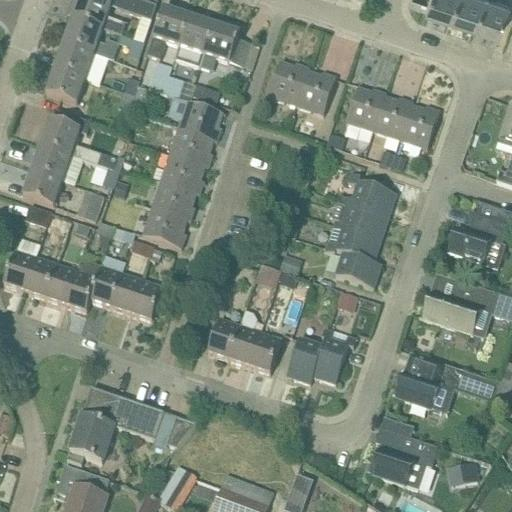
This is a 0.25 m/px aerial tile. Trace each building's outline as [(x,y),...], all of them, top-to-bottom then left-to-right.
[(74,0),(72,7),(74,11),(76,12),(72,22),(103,32),(103,33),(122,39),(126,27),(107,20),(111,10),(151,24),(157,9),(151,7),(140,3),(131,0),(95,0),(95,1),(91,0),(74,0)] [(429,0),(425,11),(450,20),(456,0),(429,0)] [(456,0),(450,20),(475,28),(483,0),(456,0)] [(483,0),(475,28),(499,36),(509,7),(510,5),(507,4),(496,0),(483,0)] [(166,46),(179,50),(180,50),(190,20),(164,11),(148,59),(160,63),(166,46)] [(175,63),(201,71),(215,28),(190,20),(180,50),(179,50),(175,63)] [(94,57),(94,58),(113,64),(119,48),(106,43),(105,48),(98,46),(103,33),(103,32),(72,22),(64,47),(94,57)] [(229,28),(226,29),(225,31),(215,28),(201,71),(213,75),(217,63),(230,67),(240,36),(238,36),(239,34),(237,30),(229,28)] [(146,47),(134,43),(128,59),(140,63),(146,47)] [(86,83),(94,58),(94,57),(64,47),(55,72),(86,83)] [(298,108),(309,75),(310,72),(296,67),(295,71),(281,66),(269,101),(285,106),(286,103),(298,108)] [(86,83),(55,72),(46,97),(77,108),(86,83)] [(309,75),(298,108),(297,110),(312,115),(313,112),(325,116),(336,81),(323,76),(322,79),(309,75)] [(129,80),(123,96),(135,100),(138,90),(141,84),(130,80),(129,80)] [(149,93),(164,98),(167,87),(152,82),(149,93)] [(182,92),(167,87),(164,98),(179,102),(182,92)] [(193,99),(201,102),(216,107),(220,97),(196,89),(193,99)] [(131,115),(141,118),(149,94),(138,90),(135,100),(131,115)] [(375,133),(386,101),(387,98),(373,93),(372,96),(358,91),(347,127),(362,132),(363,129),(375,133)] [(131,115),(135,100),(123,96),(118,112),(131,115)] [(386,101),(375,133),(374,136),(389,141),(390,138),(402,142),(413,109),(414,106),(400,102),(399,105),(386,101)] [(226,119),(226,118),(188,105),(179,133),(214,145),(217,146),(221,132),(218,131),(223,118),(226,119)] [(425,114),(413,109),(402,142),(401,145),(415,149),(416,147),(428,151),(440,115),(426,111),(425,114)] [(511,146),(511,165),(505,186),(505,187),(511,189),(511,110),(509,109),(499,142),(511,146)] [(75,149),(80,135),(86,138),(91,126),(57,114),(54,125),(50,124),(41,149),(71,160),(98,169),(102,158),(75,149)] [(174,147),(170,159),(205,171),(208,172),(213,159),(210,158),(214,145),(179,133),(174,147)] [(63,185),(71,160),(41,149),(32,174),(63,185)] [(390,170),(395,157),(385,153),(380,166),(390,170)] [(407,161),(396,157),(392,171),(401,174),(407,161)] [(114,158),(108,173),(119,177),(124,162),(114,158)] [(161,186),(196,198),(199,199),(204,185),(201,184),(205,171),(170,159),(161,186)] [(113,192),(119,177),(108,173),(103,188),(113,192)] [(32,174),(24,199),(23,200),(54,210),(63,185),(32,174)] [(350,208),(389,221),(397,198),(359,185),(361,180),(352,177),(349,186),(356,189),(352,203),(350,208)] [(114,198),(125,202),(129,188),(118,185),(114,198)] [(152,213),(187,225),(190,226),(195,212),(192,211),(196,198),(161,186),(152,213)] [(76,218),(97,225),(105,201),(85,193),(76,218)] [(107,222),(127,229),(135,207),(116,199),(107,222)] [(332,221),(336,223),(345,226),(344,231),(381,243),(389,221),(350,208),(352,203),(344,200),(341,209),(337,208),(332,221)] [(452,257),(452,258),(481,267),(488,243),(502,248),(508,229),(502,227),(506,215),(483,208),(483,209),(480,219),(476,217),(474,217),(474,218),(468,236),(465,235),(459,233),(459,234),(452,257)] [(30,209),(26,223),(26,225),(46,231),(52,216),(30,209)] [(144,240),(163,246),(182,252),(186,238),(183,237),(187,225),(152,213),(144,240)] [(333,232),(329,245),(338,248),(345,251),(344,256),(374,266),(381,243),(344,231),(345,226),(336,223),(335,228),(333,232)] [(115,231),(102,227),(100,226),(96,238),(111,243),(112,240),(113,240),(115,232),(115,231)] [(88,241),(91,231),(79,227),(76,237),(88,241)] [(145,257),(148,249),(134,243),(131,251),(145,257)] [(329,245),(326,255),(335,258),(336,255),(343,257),(344,256),(345,251),(338,248),(329,245)] [(163,254),(154,252),(150,263),(158,266),(163,254)] [(4,288),(25,295),(36,262),(16,255),(4,288)] [(343,257),(336,280),(374,292),(382,269),(374,266),(344,256),(343,257)] [(280,272),(298,278),(302,264),(285,259),(284,258),(284,261),(280,272)] [(98,283),(91,305),(111,312),(123,278),(127,266),(106,260),(102,271),(98,283)] [(36,262),(25,295),(46,302),(57,269),(36,262)] [(228,263),(225,273),(236,276),(239,267),(228,263)] [(123,278),(111,312),(132,319),(143,285),(142,284),(146,273),(127,266),(123,278)] [(78,276),(57,269),(46,302),(66,309),(78,276)] [(273,273),(268,290),(275,293),(281,276),(273,273)] [(98,283),(78,276),(66,309),(87,316),(91,305),(98,283)] [(284,276),(280,287),(292,291),(295,280),(284,276)] [(420,320),(419,321),(470,337),(477,313),(492,318),(508,323),(511,313),(511,312),(511,302),(503,299),(451,283),(451,284),(454,285),(451,296),(456,297),(453,304),(431,297),(431,298),(434,299),(427,322),(420,320)] [(164,292),(145,285),(143,285),(132,319),(152,326),(164,292)] [(511,291),(510,291),(503,299),(511,302),(511,291)] [(353,315),(358,300),(341,295),(337,310),(353,315)] [(208,357),(229,364),(241,330),(220,323),(208,357)] [(241,330),(229,364),(250,371),(262,337),(241,330)] [(325,332),(322,342),(325,343),(322,350),(324,350),(329,352),(331,344),(334,335),(325,332)] [(282,344),(262,337),(250,371),(271,378),(282,344)] [(324,350),(314,380),(336,388),(349,351),(354,352),(357,343),(348,340),(345,349),(331,344),(329,352),(324,350)] [(293,361),(287,380),(311,388),(314,380),(324,350),(322,350),(300,342),(293,361)] [(399,402),(432,413),(447,418),(455,395),(495,408),(501,388),(423,361),(416,380),(408,377),(399,402)] [(501,388),(495,408),(493,413),(506,418),(511,400),(511,366),(509,366),(501,388)] [(67,465),(82,470),(85,461),(102,467),(114,431),(155,444),(165,416),(101,395),(91,422),(82,419),(67,465)] [(177,452),(185,443),(197,427),(176,420),(167,448),(177,452)] [(374,479),(387,483),(420,494),(428,470),(431,472),(438,451),(413,443),(397,438),(391,457),(382,454),(375,477),(374,479)] [(450,490),(479,484),(475,466),(446,472),(450,490)] [(103,511),(107,501),(105,501),(110,484),(65,469),(56,497),(72,502),(68,511),(103,511)] [(179,469),(159,502),(161,502),(160,506),(169,511),(180,511),(199,481),(179,469)] [(221,492),(269,510),(274,496),(226,478),(221,492)] [(213,511),(268,511),(269,510),(221,492),(213,511)] [(157,511),(159,507),(160,506),(161,502),(159,502),(146,497),(139,511),(157,511)]
